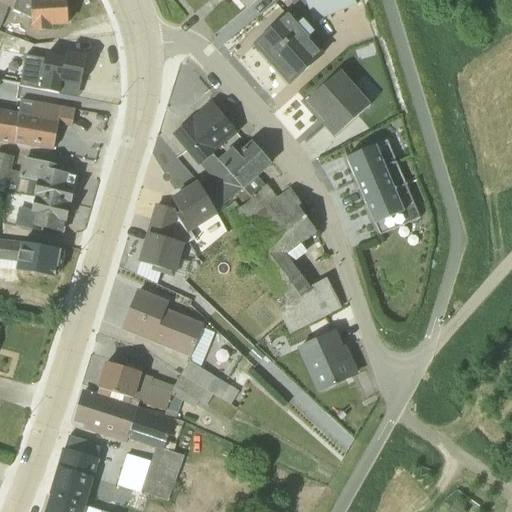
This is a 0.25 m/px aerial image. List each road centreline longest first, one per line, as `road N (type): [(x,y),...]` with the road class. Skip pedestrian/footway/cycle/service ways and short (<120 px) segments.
road 1 (tertiary): [(22,511),(109,241),(136,130),(145,44)]
road 2 (residential): [(145,44),(195,46),(303,175),(397,409)]
road 3 (track): [(511,494),(397,409)]
road 4 (unclassified): [(511,259),(426,353)]
